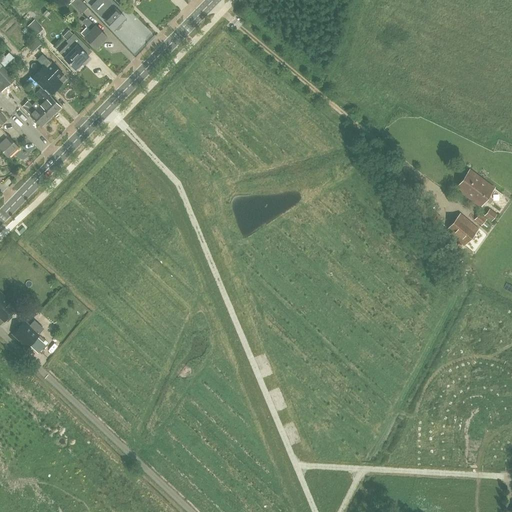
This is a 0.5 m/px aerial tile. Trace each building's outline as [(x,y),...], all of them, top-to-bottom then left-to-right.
[(87,8),(80,0),(73,0),(71,3),(81,14),(87,8)] [(123,20),(125,18),(120,13),(122,11),(118,7),(111,0),(108,0),(96,12),(104,20),(114,30),(115,29),(116,30),(118,30),(121,27),(121,25),(120,24),(121,23),(120,22),(123,19),(123,20)] [(96,26),(95,26),(86,17),(82,22),(91,31),(84,37),(96,48),(107,37),(96,26)] [(43,29),(34,20),(27,26),(36,35),(43,29)] [(74,34),(73,35),(69,30),(63,36),(67,40),(67,41),(74,48),(64,58),(75,69),(88,56),(79,47),(83,43),(74,34)] [(34,36),(25,47),(31,52),(40,41),(34,36)] [(43,66),(33,76),(44,88),(45,87),(51,93),(62,83),(58,79),(63,74),(42,54),(37,60),(43,66)] [(0,79),(6,87),(14,80),(3,68),(0,70),(0,79)] [(51,117),(40,105),(40,106),(36,101),(32,105),(28,101),(22,107),(41,127),(51,117)] [(8,136),(0,127),(0,148),(8,157),(19,148),(8,136)] [(480,206),(493,188),(469,170),(456,188),(480,206)] [(428,206),(418,216),(430,227),(440,217),(428,206)] [(489,209),(484,216),(491,221),(496,214),(489,209)] [(481,226),(487,219),(480,213),(474,220),(481,226)] [(464,245),(477,229),(460,214),(447,230),(464,245)] [(5,298),(0,292),(0,317),(4,321),(16,308),(14,306),(21,298),(12,290),(5,298)] [(30,345),(37,337),(38,335),(24,322),(12,334),(27,347),(30,345)]
